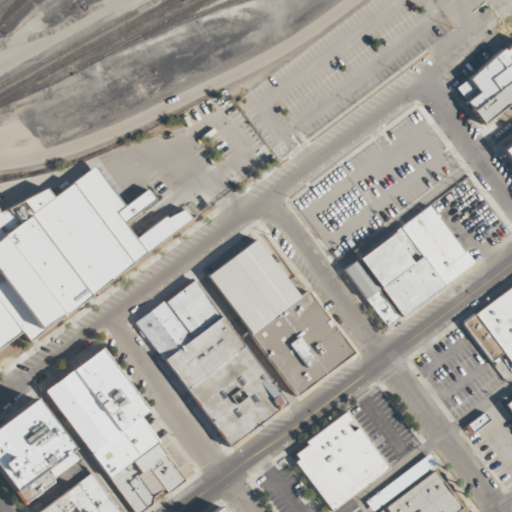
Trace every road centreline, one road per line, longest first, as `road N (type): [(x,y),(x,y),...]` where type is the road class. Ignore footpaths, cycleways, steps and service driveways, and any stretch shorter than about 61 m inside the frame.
road 1 (residential): [(0,398),(427,77)]
road 2 (secondary): [(511,260),(183,511)]
road 3 (residential): [(500,511),(265,199)]
road 4 (residential): [(252,511),(107,316)]
road 5 (residential): [(458,127),(384,22)]
